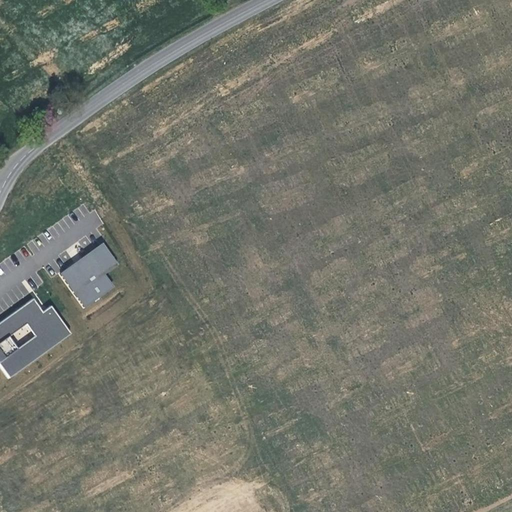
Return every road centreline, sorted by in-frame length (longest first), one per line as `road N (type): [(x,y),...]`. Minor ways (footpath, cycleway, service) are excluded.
road 1 (unclassified): [(182,294),(252,432),(274,447),(300,445),(430,373),(446,331)]
road 2 (unknown): [(209,341),(43,441),(38,460),(65,511)]
road 3 (unclassified): [(182,294),(286,232),(318,202),(409,155)]
road 4 (residential): [(80,115),(271,0)]
road 5 (unclassified): [(80,115),(182,294)]
road 6 (unclassified): [(446,331),(409,155)]
road 7 (unknown): [(97,511),(246,421)]
